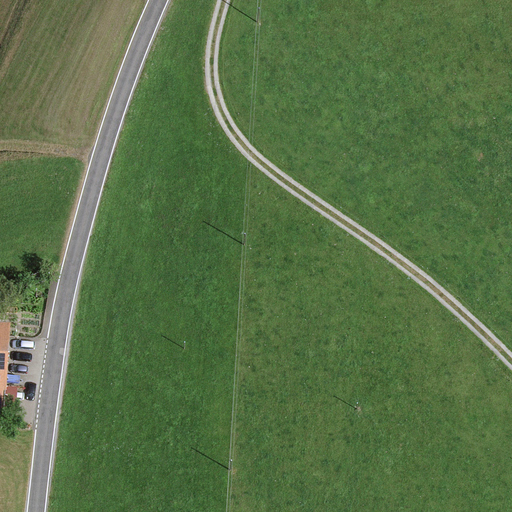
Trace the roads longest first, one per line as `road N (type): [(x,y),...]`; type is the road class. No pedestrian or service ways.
road 1 (unclassified): [(158,0),(74,254),(36,511)]
road 2 (track): [(511,365),(409,271),(248,155),(218,117),(208,66),(222,0)]
